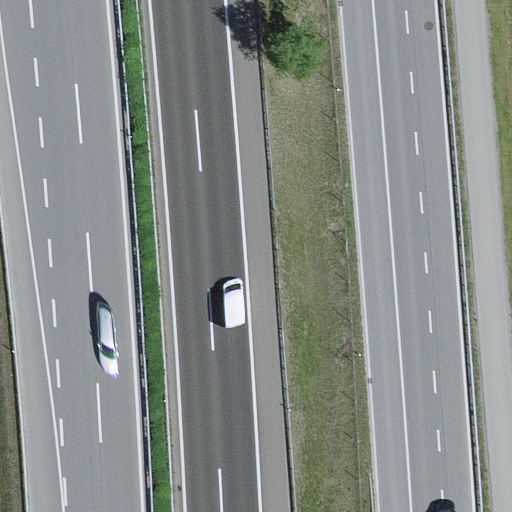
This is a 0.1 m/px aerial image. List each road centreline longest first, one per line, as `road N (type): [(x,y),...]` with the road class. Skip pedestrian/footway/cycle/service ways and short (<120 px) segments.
road 1 (unclassified): [(411,511),(372,0)]
road 2 (motorway): [(70,0),(109,511)]
road 3 (motorway): [(220,511),(187,0)]
